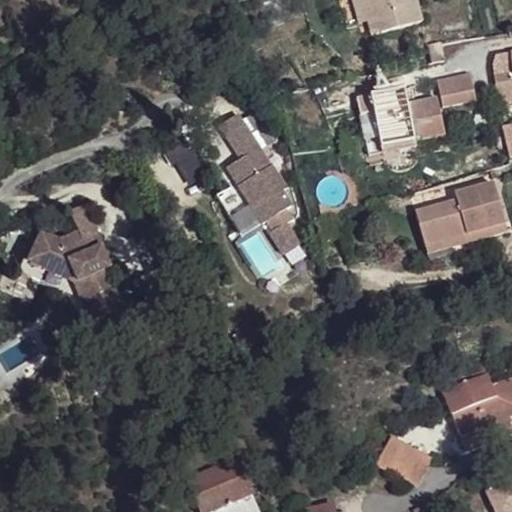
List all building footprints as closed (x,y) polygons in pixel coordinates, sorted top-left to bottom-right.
[(355,0),(356,1),(362,27),(373,24),(377,38),(417,27),(410,0),(355,0)] [(347,3),(354,29),(362,27),(356,1),(347,3)] [(373,24),(362,27),(367,41),(377,38),(373,24)] [(431,65),(442,63),(440,51),(429,53),(431,65)] [(492,78),(497,106),(511,103),(511,54),(509,55),(511,75),(492,78)] [(511,75),(509,55),(494,57),(491,67),(492,78),(511,75)] [(436,84),(442,112),(477,105),(471,77),(436,84)] [(377,135),(380,153),(414,145),(443,140),(436,104),(407,109),(404,94),(357,104),(364,137),(377,135)] [(232,180),(262,227),(266,225),(285,212),(291,208),(282,194),(286,190),(238,117),(219,129),(241,163),(246,170),(232,180)] [(501,130),(504,142),(511,139),(511,131),(511,127),(501,130)] [(381,158),(416,151),(414,145),(380,153),(381,158)] [(246,170),(241,163),(227,172),(232,180),(246,170)] [(419,216),(429,252),(507,226),(493,186),(459,197),(460,203),(419,216)] [(41,235),(29,263),(74,284),(90,322),(126,305),(111,270),(100,247),(102,246),(85,207),(69,213),(78,234),(60,243),(41,235)] [(285,212),(266,225),(273,235),(286,226),(292,222),(285,212)] [(339,219),(319,223),(322,240),(342,236),(339,219)] [(273,235),(269,237),(283,258),(299,246),(286,226),(273,235)] [(507,226),(429,252),(432,258),(510,233),(507,226)] [(36,233),(23,261),(29,263),(41,235),(36,233)] [(90,322),(74,284),(29,263),(23,261),(17,275),(69,298),(81,326),(90,322)] [(485,371),(441,390),(446,404),(462,441),(479,433),(482,438),(511,425),(511,424),(510,420),(511,419),(511,392),(497,399),(492,389),(485,371)] [(497,399),(511,392),(511,380),(492,389),(497,399)] [(376,464),(416,489),(433,460),(393,437),(376,464)] [(187,482),(199,511),(213,511),(232,504),(230,499),(237,497),(238,501),(251,496),(236,461),(187,482)] [(511,480),(486,491),(494,511),(509,511),(511,511),(511,480)] [(213,511),(257,511),(251,496),(238,501),(232,504),(213,511)]
